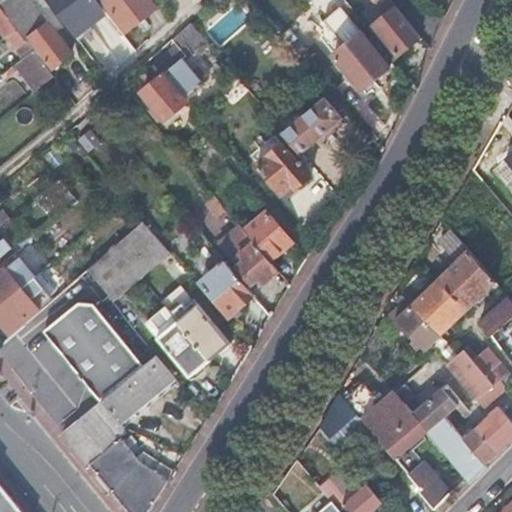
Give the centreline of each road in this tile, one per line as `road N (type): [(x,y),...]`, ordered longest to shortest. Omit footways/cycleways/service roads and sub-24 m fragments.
road 1 (residential): [(479,0),(176,511)]
road 2 (residential): [(0,171),(169,27)]
